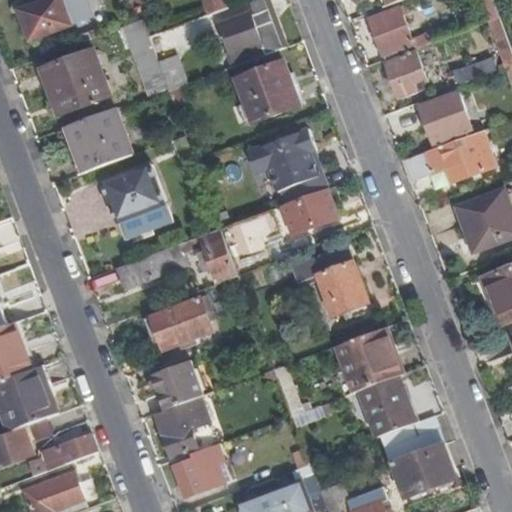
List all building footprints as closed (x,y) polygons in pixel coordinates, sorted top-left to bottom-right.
[(48,0),(19,12),(31,43),(72,27),(72,25),(85,20),(84,17),(88,15),(82,0),(48,0)] [(129,0),(134,12),(137,13),(140,13),(143,11),(144,8),(141,0),(129,0)] [(214,0),(203,4),(207,16),(227,9),(223,0),(214,0)] [(373,0),(364,0),(345,7),(351,23),(378,12),(373,0)] [(502,20),(494,0),(481,0),(491,24),(502,20)] [(419,51),(433,46),(428,35),(412,41),(399,10),(371,21),(385,58),(416,46),(419,51)] [(220,26),(237,68),(285,50),(271,13),(253,19),(251,15),(220,26)] [(511,47),(502,20),(491,24),(509,71),(511,69),(511,47)] [(150,99),(170,91),(160,65),(150,38),(143,21),(124,28),(150,99)] [(60,118),(112,98),(95,51),(42,72),(60,118)] [(416,52),(386,63),(400,101),(418,94),(415,86),(427,81),(416,52)] [(178,58),(160,65),(170,91),(171,93),(184,88),(189,87),(178,58)] [(493,61),(457,75),(461,86),(498,72),(493,61)] [(285,62),(238,80),(255,125),(302,107),(285,62)] [(189,100),(184,88),(171,93),(175,105),(189,100)] [(419,104),(401,111),(405,122),(423,115),(436,150),(476,135),(460,94),(420,108),(419,104)] [(135,157),(117,111),(67,130),(84,176),(135,157)] [(404,162),(411,181),(447,168),(453,185),(497,167),(484,132),(476,135),(436,150),(404,162)] [(187,138),(175,142),(181,159),(194,154),(187,138)] [(284,141),(250,155),(255,169),(269,163),(271,169),(277,166),(275,161),(289,155),(284,141)] [(235,159),(213,167),(218,180),(240,172),(235,159)] [(130,243),(174,227),(152,168),(105,186),(121,228),(123,227),(130,243)] [(291,240),(345,221),(334,188),(280,207),(291,240)] [(511,206),(506,192),(459,210),(476,254),(511,240),(511,206)] [(272,213),(223,231),(240,277),(275,264),(266,239),(280,234),(272,213)] [(90,281),(95,294),(124,284),(126,290),(188,266),(184,255),(205,248),(219,285),(240,277),(223,231),(90,281)] [(266,239),(275,264),(284,261),(277,242),(283,240),(280,234),(266,239)] [(349,250),(294,269),(301,287),(320,280),(335,319),(371,305),(356,264),(354,265),(349,250)] [(511,269),(484,281),(501,328),(511,323),(511,269)] [(202,299),(153,317),(166,352),(215,334),(202,299)] [(0,383),(34,371),(16,324),(0,329),(0,383)] [(385,330),(338,348),(349,376),(339,380),(346,398),(361,393),(398,379),(388,350),(392,349),(385,330)] [(275,371),(293,418),(305,414),(287,367),(275,371)] [(34,371),(0,383),(0,408),(10,434),(26,428),(45,420),(60,415),(42,368),(34,371)] [(398,379),(361,393),(379,440),(383,439),(417,426),(398,379)] [(210,425),(200,399),(182,406),(184,411),(157,422),(171,459),(198,449),(192,431),(210,425)] [(343,411),(340,401),(305,414),(293,418),(297,429),(343,411)] [(459,481),(435,419),(417,426),(383,439),(407,500),(459,481)] [(26,428),(31,443),(51,436),(45,420),(26,428)] [(10,434),(0,437),(0,471),(36,458),(36,457),(31,443),(26,428),(10,434)] [(31,467),(35,478),(100,453),(93,435),(44,454),(47,461),(31,467)] [(227,463),(220,446),(193,456),(194,460),(175,468),(187,499),(226,485),(219,466),(227,463)] [(27,493),(33,511),(57,511),(86,501),(76,474),(27,493)] [(315,511),(310,496),(304,482),(241,506),(243,511),(315,511)] [(343,486),(322,494),(327,508),(328,511),(341,511),(338,504),(348,499),(343,486)] [(321,492),(310,496),(315,511),(317,511),(327,508),(322,494),(321,492)] [(384,492),(352,504),(354,511),(385,511),(385,509),(390,507),(384,492)]
